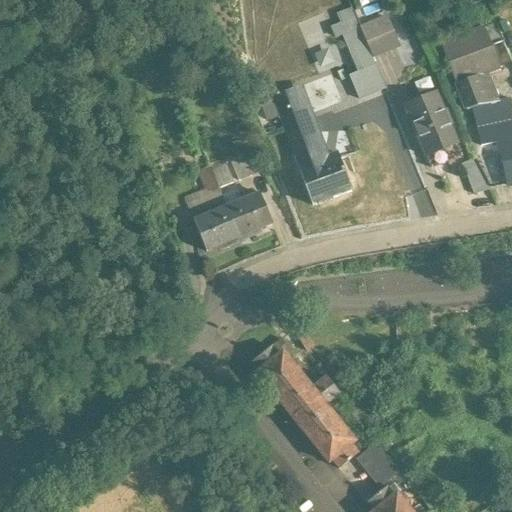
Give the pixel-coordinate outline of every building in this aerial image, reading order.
[(385,20),(360,30),(372,58),(397,48),(385,20)] [(511,64),(511,63),(496,25),(486,29),(501,69),(511,64)] [(360,30),(359,29),(341,37),(347,50),(351,48),(361,73),(349,78),(359,102),(385,91),(360,30)] [(486,29),(440,47),(455,87),(486,75),(501,69),(486,29)] [(486,75),(456,86),(466,113),(472,111),(495,106),(486,75)] [(318,154),(294,91),(272,100),(313,208),(351,194),(337,158),(327,162),(324,152),(318,154)] [(459,159),(433,97),(404,109),(430,171),(459,159)] [(495,106),(472,111),(481,150),(498,147),(497,145),(511,141),(511,119),(509,103),(495,106)] [(511,141),(497,145),(498,147),(500,161),(506,190),(511,189),(511,141)] [(261,142),(235,153),(247,183),(273,172),(261,142)] [(498,147),(481,150),(483,160),(486,159),(486,163),(500,161),(498,147)] [(226,158),(207,166),(218,193),(237,185),(226,158)] [(486,163),(474,166),(488,194),(489,194),(506,190),(500,161),(486,163)] [(488,194),(472,162),(458,167),(471,198),(488,194)] [(218,193),(207,166),(189,174),(201,201),(218,193)] [(257,195),(225,209),(239,242),(254,236),(253,234),(270,226),(257,195)] [(225,209),(193,222),(206,253),(226,245),(227,247),(239,242),(225,209)] [(256,368),(332,472),(363,450),(287,346),(256,368)] [(347,403),(357,422),(378,410),(369,392),(347,403)] [(398,474),(375,446),(356,461),(379,489),(398,474)] [(410,511),(396,494),(393,497),(386,488),(367,503),(374,511),(410,511)]
